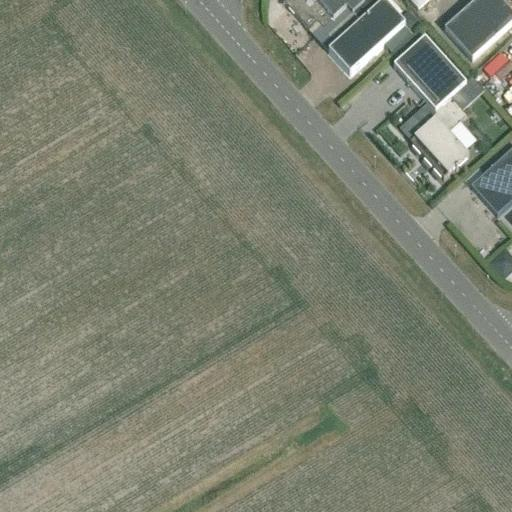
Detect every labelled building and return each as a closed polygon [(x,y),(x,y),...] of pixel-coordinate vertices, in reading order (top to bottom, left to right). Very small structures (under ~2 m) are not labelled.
[(283,0),(280,3),(308,34),(317,27),(323,34),(346,13),(352,19),(364,9),(360,5),(356,0),(283,0)] [(364,9),(352,19),(360,28),(384,6),(377,0),(365,0),(360,5),(364,9)] [(406,0),(405,1),(414,12),(427,0),(406,0)] [(471,65),(511,28),(511,19),(494,0),(482,0),(444,35),(471,65)] [(384,6),(328,56),(349,80),(405,30),(384,6)] [(317,27),(308,34),(315,42),(323,34),(317,27)] [(425,43),(393,71),(428,109),(401,134),(411,146),(410,147),(443,184),(455,174),(456,175),(458,173),(457,172),(469,161),(464,156),(448,138),(460,127),(467,121),(450,103),(462,93),(466,89),(425,43)] [(466,89),(462,93),(474,106),(485,96),(473,83),(466,89)] [(476,145),(460,127),(448,138),(464,156),(476,145)] [(497,221),(511,207),(511,154),(471,192),(497,221)] [(511,261),(501,250),(483,266),(499,284),(511,271),(511,261)]
